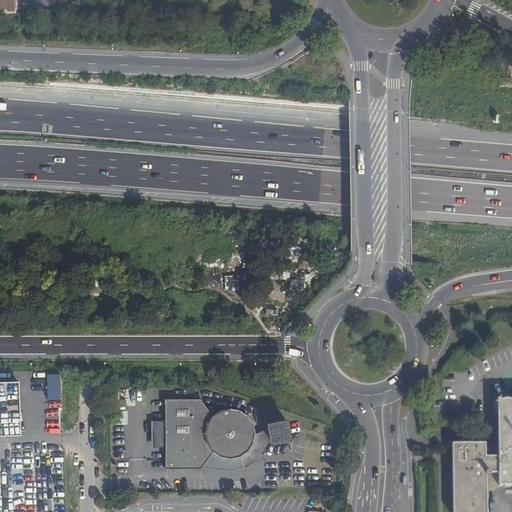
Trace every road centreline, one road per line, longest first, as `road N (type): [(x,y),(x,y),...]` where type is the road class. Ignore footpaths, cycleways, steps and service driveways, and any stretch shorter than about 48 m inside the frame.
road 1 (motorway): [(511,157),(0,116)]
road 2 (motorway): [(0,164),(511,204)]
road 3 (motorway): [(329,4),(293,45),(252,65),(0,59)]
road 4 (motorway): [(0,345),(290,345),(318,356)]
road 5 (secondary): [(398,308),(388,265),(394,67),(404,43)]
road 6 (secondary): [(357,38),(367,264),(351,299)]
road 7 (secondary): [(388,511),(390,389)]
road 8 (secondary): [(353,393),(370,448),(365,511)]
